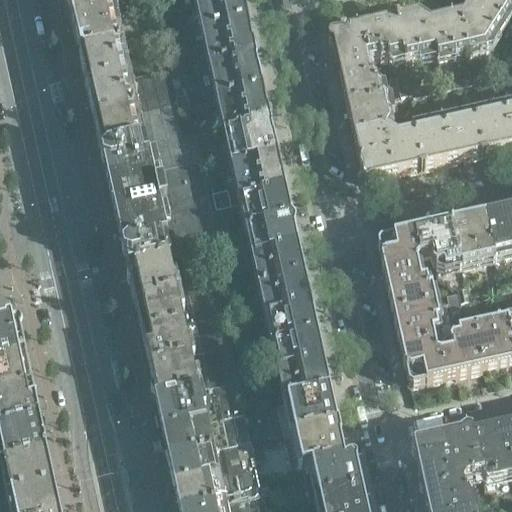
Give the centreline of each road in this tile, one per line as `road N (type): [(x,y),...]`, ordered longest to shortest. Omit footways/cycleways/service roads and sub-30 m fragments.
road 1 (tertiary): [(143,511),(74,225)]
road 2 (tertiary): [(35,235),(92,511)]
road 3 (residential): [(281,0),(332,230)]
road 4 (tertiary): [(74,225),(25,0)]
road 5 (residential): [(332,230),(376,434)]
road 6 (residential): [(511,190),(332,230)]
road 7 (tertiary): [(0,71),(35,235)]
road 8 (residential): [(376,434),(511,406)]
